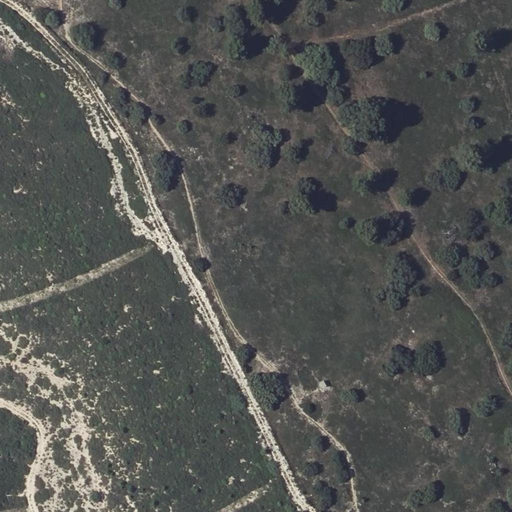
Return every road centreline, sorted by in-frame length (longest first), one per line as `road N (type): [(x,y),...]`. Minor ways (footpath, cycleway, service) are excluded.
road 1 (track): [(300,511),(192,288),(126,215),(111,136),(76,86),(0,24)]
road 2 (track): [(35,511),(27,486),(44,436),(0,397)]
